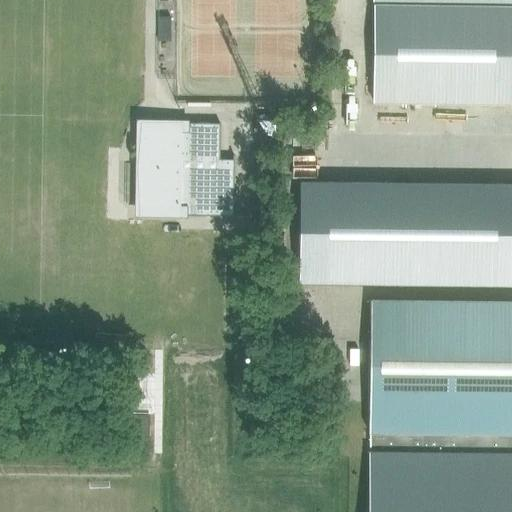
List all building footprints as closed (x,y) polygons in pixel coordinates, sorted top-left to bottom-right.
[(511,0),(373,0),(374,7),(374,17),(511,18),(511,0)] [(511,18),(374,17),(373,103),(511,103),(511,18)] [(139,125),(137,213),(177,214),(177,216),(232,217),(233,156),(231,156),(231,160),(218,160),(219,124),(178,124),(178,126),(176,126),(176,125),(175,125),(175,126),(167,126),(167,124),(165,124),(165,125),(139,125)] [(511,185),(298,183),(297,284),(511,286),(511,185)] [(511,302),(368,301),(367,434),(368,434),(511,432),(511,302)] [(159,366),(158,449),(210,450),(210,427),(219,427),(219,397),(199,397),(199,369),(212,369),(212,339),(170,339),(170,366),(159,366)] [(366,453),(365,511),(511,511),(511,432),(368,434),(368,453),(366,453)]
